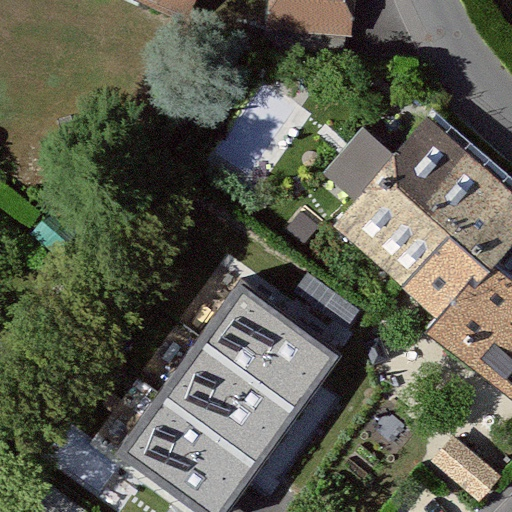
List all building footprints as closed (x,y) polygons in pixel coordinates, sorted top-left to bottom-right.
[(195,0),(134,0),(186,22),(195,0)] [(352,36),(354,0),(269,0),(268,31),(352,36)] [(511,246),(511,189),(430,118),(402,151),(355,207),(336,230),(441,319),(430,335),(511,396),(511,283),(494,270),(511,246)] [(355,207),(402,151),(365,120),(316,175),(355,207)] [(511,246),(494,270),(511,283),(511,246)] [(230,511),(340,356),(241,286),(121,458),(198,511),(230,511)] [(46,431),(31,452),(67,478),(81,458),(46,431)] [(502,475),(454,438),(433,463),(479,502),(502,475)] [(89,511),(39,475),(20,497),(41,511),(89,511)]
